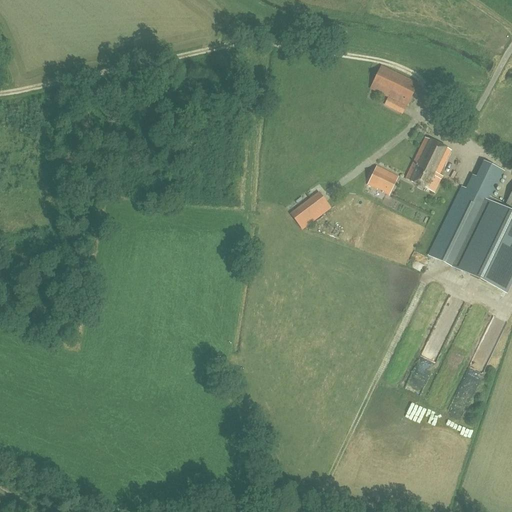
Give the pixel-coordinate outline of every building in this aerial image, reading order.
[(382,67),(371,89),(406,106),(417,84),(382,67)] [(385,105),(402,114),(405,107),(388,99),(385,105)] [(405,180),(434,193),(442,176),(439,175),(451,150),(425,138),(405,180)] [(470,191),(462,188),(429,255),(458,270),(491,202),(490,201),(504,172),(484,162),(470,191)] [(367,185),(389,196),(398,177),(376,167),(367,185)] [(319,193),(291,214),(302,229),(330,208),(319,193)] [(458,270),(506,293),(511,280),(511,213),(491,203),(458,270)] [(471,315),(482,321),(487,313),(476,307),(471,315)] [(438,370),(455,324),(443,320),(426,366),(438,370)] [(460,396),(451,414),(463,420),(472,402),(460,396)]
